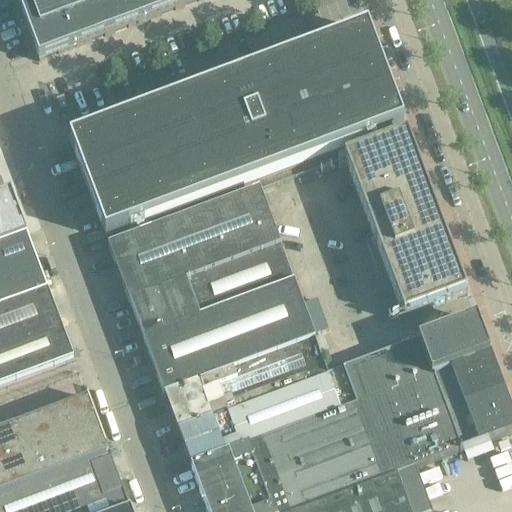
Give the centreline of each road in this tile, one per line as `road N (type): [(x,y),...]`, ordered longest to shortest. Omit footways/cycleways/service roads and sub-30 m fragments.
road 1 (unclassified): [(165,511),(0,69)]
road 2 (unclassified): [(397,0),(511,312)]
road 3 (primary): [(423,0),(511,233)]
